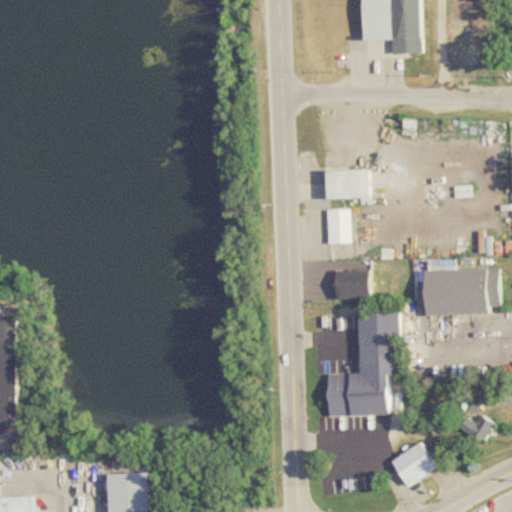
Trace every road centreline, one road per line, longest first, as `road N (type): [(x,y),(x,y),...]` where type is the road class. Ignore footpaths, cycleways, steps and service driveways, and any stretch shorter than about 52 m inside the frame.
road 1 (tertiary): [(281,0),(298,511)]
road 2 (residential): [(511,102),(285,97)]
